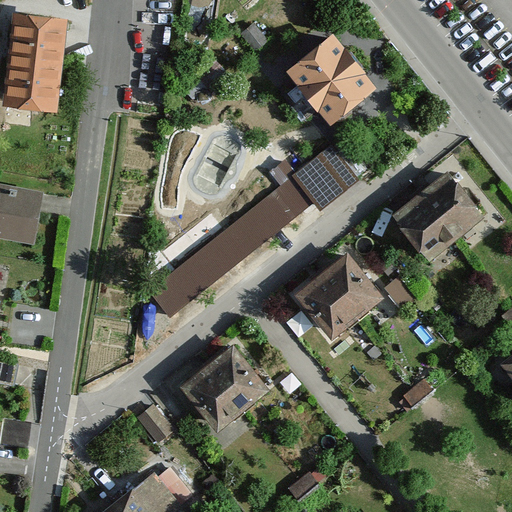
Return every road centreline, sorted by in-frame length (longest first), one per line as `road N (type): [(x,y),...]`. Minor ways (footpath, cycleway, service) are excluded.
road 1 (residential): [(53,447),(110,101),(113,0)]
road 2 (residential): [(482,113),(250,292)]
road 3 (residential): [(250,292),(426,511)]
road 4 (residential): [(250,292),(53,447)]
road 5 (tertiary): [(482,113),(392,0)]
